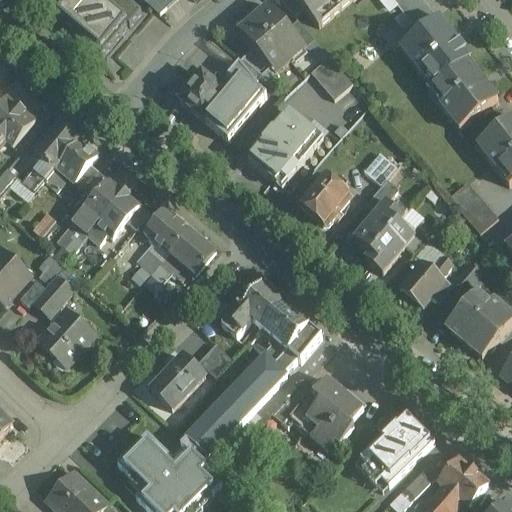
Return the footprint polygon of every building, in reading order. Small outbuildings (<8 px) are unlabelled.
[(52,0),(50,3),(59,10),(68,0),(52,0)] [(121,0),(68,0),(59,10),(52,19),(102,61),(128,30),(130,31),(141,17),(121,0)] [(175,0),(145,0),(142,3),(159,19),(177,2),(175,0)] [(304,14),(291,0),(284,0),(280,4),(295,22),(304,14)] [(291,0),(304,14),(319,32),(356,0),(291,0)] [(435,19),(420,0),(390,0),(416,34),(435,19)] [(288,33),(270,12),(255,24),(287,62),(291,67),(306,54),(305,53),(288,33)] [(440,23),(401,53),(431,91),(432,92),(468,64),(471,62),(440,23)] [(287,62),(255,24),(240,37),(272,75),(287,62)] [(314,45),(297,25),(288,33),(305,53),(314,45)] [(331,62),(312,76),(333,105),(352,92),(331,62)] [(468,64),(432,92),(431,91),(428,94),(459,134),(499,103),(468,64)] [(203,78),(178,106),(205,129),(206,128),(223,108),(230,101),(228,100),(231,96),(218,84),(214,88),(203,78)] [(286,102),(278,95),(270,104),(278,111),(286,102)] [(6,100),(0,107),(0,153),(7,145),(13,151),(35,125),(6,100)] [(285,105),(272,120),(282,128),(295,113),(285,105)] [(243,124),(223,108),(206,128),(225,144),(243,124)] [(511,122),(477,150),(509,190),(511,187),(511,122)] [(59,128),(35,157),(43,163),(23,188),(35,198),(45,186),(80,144),(80,143),(61,127),(60,128),(59,128)] [(270,140),(259,152),(263,155),(243,177),(276,206),(295,183),(280,170),(290,159),(270,140)] [(99,160),(80,144),(45,186),(57,196),(65,186),(59,181),(63,177),(75,188),(91,170),(99,160)] [(397,173),(380,158),(364,176),(381,191),(397,173)] [(75,188),(83,195),(99,176),(91,170),(75,188)] [(18,182),(8,173),(0,182),(0,203),(0,204),(18,182)] [(99,176),(83,195),(93,203),(108,185),(108,184),(99,176)] [(333,188),(324,180),(300,208),(319,224),(319,227),(323,230),(329,230),(332,225),(333,221),(349,202),(342,196),(348,189),(339,181),(333,188)] [(93,203),(81,217),(86,221),(78,230),(78,231),(88,240),(125,197),(109,184),(108,184),(108,185),(93,203)] [(387,185),(366,210),(377,219),(388,207),(399,195),(387,185)] [(499,224),(468,187),(449,203),(480,240),(499,224)] [(125,197),(88,240),(100,250),(100,249),(108,240),(113,244),(127,227),(140,212),(141,212),(141,211),(125,197)] [(377,219),(355,245),(371,259),(372,259),(399,227),(400,227),(405,221),(388,207),(377,219)] [(141,212),(140,212),(127,227),(136,235),(149,219),(141,212)] [(190,235),(165,214),(144,238),(155,246),(148,254),(163,267),(170,259),(190,235)] [(464,224),(454,215),(447,223),(457,232),(464,224)] [(78,230),(74,227),(64,239),(79,251),(88,240),(78,231),(78,230)] [(399,227),(372,259),(371,259),(366,265),(383,279),(415,241),(400,227),(399,227)] [(216,257),(190,235),(170,259),(163,267),(174,276),(181,269),(190,277),(186,282),(190,286),(195,281),(216,257)] [(100,250),(88,240),(79,251),(95,264),(104,252),(100,249),(100,250)] [(2,253),(0,255),(0,305),(5,310),(31,280),(2,253)] [(163,267),(148,254),(137,266),(152,279),(163,267)] [(433,275),(423,266),(400,293),(424,313),(433,302),(439,307),(452,291),(443,283),(453,271),(444,263),(433,275)] [(152,279),(163,289),(174,276),(163,267),(152,279)] [(471,269),(455,287),(466,296),(481,278),(471,269)] [(84,288),(66,273),(57,282),(75,297),(84,288)] [(57,282),(46,294),(46,293),(33,308),(51,324),(75,297),(57,282)] [(37,285),(20,305),(29,313),(33,308),(46,293),(37,285)] [(262,291),(242,315),(237,311),(221,330),(237,343),(252,326),(261,334),(282,309),(282,308),(262,291)] [(511,327),(511,320),(480,294),(447,333),(483,363),(511,327)] [(322,343),(290,315),(292,313),(284,306),(282,308),(282,309),(261,334),(262,335),(259,339),(267,345),(270,342),(301,368),(322,343)] [(67,315),(38,348),(52,361),(58,361),(69,370),(95,341),(67,315)] [(185,357),(202,339),(197,334),(180,352),(185,357)] [(233,365),(216,349),(199,367),(217,384),(233,365)] [(184,361),(171,375),(169,374),(161,382),(162,384),(151,396),(172,416),(205,380),(184,361)] [(178,455),(136,415),(94,459),(142,504),(150,511),(160,511),(170,503),(186,485),(207,464),(286,382),(266,363),(187,445),(178,455)] [(511,363),(500,378),(511,387),(511,363)] [(328,384),(314,400),(310,396),(283,429),(301,444),(305,438),(327,457),(335,448),(339,451),(354,434),(350,430),(363,414),(328,384)] [(301,389),(272,420),(283,429),(310,396),(301,389)] [(0,444),(13,430),(0,417),(0,444)] [(427,438),(403,418),(378,448),(402,468),(427,438)] [(458,463),(438,488),(442,491),(425,511),(424,511),(462,511),(464,510),(467,511),(468,511),(488,489),(458,463)] [(426,473),(400,498),(410,508),(435,483),(426,473)] [(106,511),(108,511),(74,478),(47,506),(53,511),(106,511)] [(186,485),(170,503),(179,511),(196,494),(186,485)]
